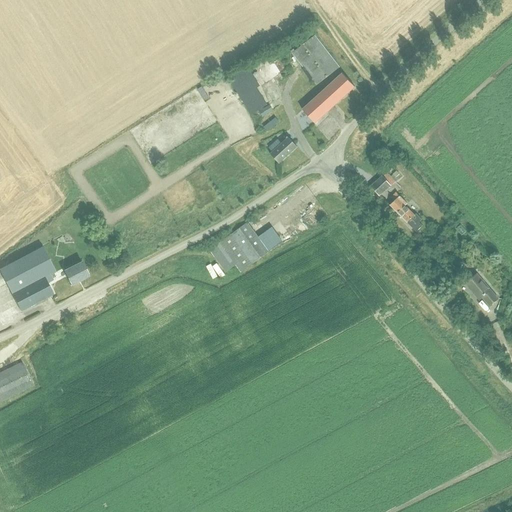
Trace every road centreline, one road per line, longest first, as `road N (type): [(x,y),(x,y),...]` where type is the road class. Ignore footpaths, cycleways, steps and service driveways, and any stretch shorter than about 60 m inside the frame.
road 1 (unclassified): [(0,340),(225,222),(325,157)]
road 2 (tertiary): [(511,387),(382,238),(325,157)]
road 3 (tertiary): [(325,157),(377,97),(486,0)]
